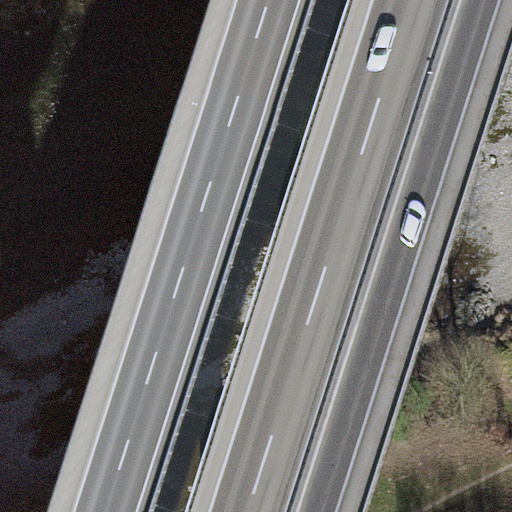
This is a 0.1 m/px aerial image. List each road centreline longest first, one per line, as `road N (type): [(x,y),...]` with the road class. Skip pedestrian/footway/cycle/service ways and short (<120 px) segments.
road 1 (primary): [(271,0),(108,511)]
road 2 (trunk): [(320,511),(483,0)]
road 3 (trunk): [(413,0),(250,511)]
